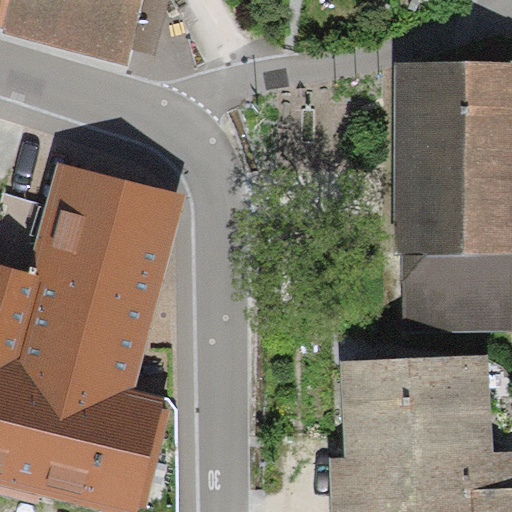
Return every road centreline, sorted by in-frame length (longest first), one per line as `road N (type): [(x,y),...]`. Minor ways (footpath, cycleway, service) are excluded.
road 1 (residential): [(156,117),(209,171),(222,239),(226,511)]
road 2 (residential): [(511,10),(469,31),(210,91),(156,117)]
road 3 (residential): [(156,117),(0,67)]
